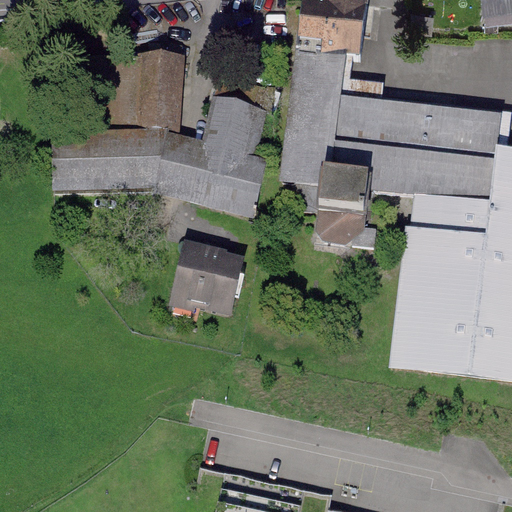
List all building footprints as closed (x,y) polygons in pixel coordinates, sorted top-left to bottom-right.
[(511,0),(489,0),(491,16),(511,12),(511,0)] [(328,9),(304,6),(298,54),(353,61),(361,62),(368,7),(329,2),(328,9)] [(381,92),(350,87),(353,61),(298,54),(284,175),(298,177),(294,211),(320,214),(318,234),(325,245),(346,247),(353,241),(353,248),(376,251),(377,233),(364,231),(368,193),(493,208),(498,159),(507,160),(511,118),(511,117),(380,102),(381,92)] [(182,65),(142,62),(141,66),(102,64),(97,128),(55,129),(55,197),(155,194),(168,144),(170,134),(178,135),(182,65)] [(259,93),(222,84),(205,152),(193,203),(254,218),(266,167),(245,162),(255,123),(268,126),(273,105),(257,101),(259,93)] [(205,152),(168,144),(155,194),(193,203),(205,152)] [(511,382),(511,160),(507,160),(498,159),(493,208),(419,199),(415,239),(412,238),(396,369),(511,382)] [(243,265),(187,251),(175,301),(231,315),(243,265)] [(301,511),(306,493),(226,473),(218,511),(301,511)]
